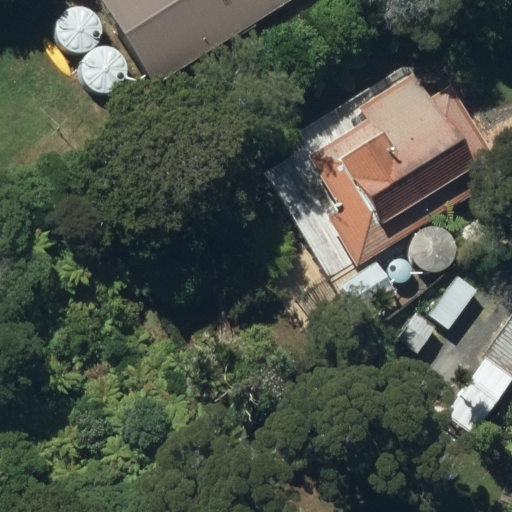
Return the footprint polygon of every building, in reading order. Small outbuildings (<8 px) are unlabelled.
[(110,0),(161,80),(287,0),(110,0)] [(106,4),(81,19),(94,40),(119,24),(106,4)] [(345,201),(374,249),(507,171),(455,82),(430,96),(415,71),(365,101),(381,126),(341,149),(365,190),(345,201)] [(511,302),(475,356),(511,381),(511,302)] [(426,346),(446,363),(462,342),(442,326),(426,346)]
